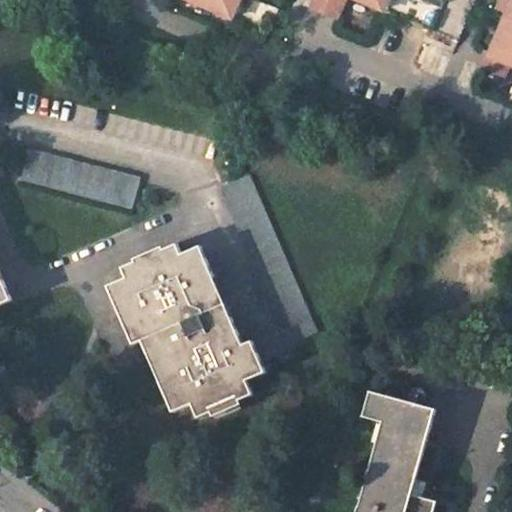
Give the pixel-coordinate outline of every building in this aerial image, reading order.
[(196,0),(231,15),(237,0),(196,0)] [(313,0),(311,7),(337,18),(344,0),(363,0),(459,40),(475,0),(313,0)] [(511,62),(511,0),(500,0),(497,7),(508,12),(492,51),(486,48),(480,64),(505,76),(511,62)] [(136,209),(144,181),(31,150),(23,178),(136,209)] [(226,189),(292,344),(319,333),(254,178),(226,189)] [(128,313),(140,341),(146,356),(153,353),(165,381),(158,384),(169,414),(187,407),(194,420),(207,415),(206,411),(231,401),(232,404),(247,399),(242,384),(262,376),(249,345),(242,348),(225,307),(216,310),(205,283),(214,279),(202,250),(183,258),(178,247),(123,269),(127,280),(107,288),(119,317),(128,313)] [(0,304),(11,300),(0,272),(0,304)] [(128,313),(119,317),(131,345),(140,341),(128,313)] [(414,496),(432,431),(438,409),(372,391),(365,416),(385,422),(359,511),(438,511),(441,503),(414,496)]
